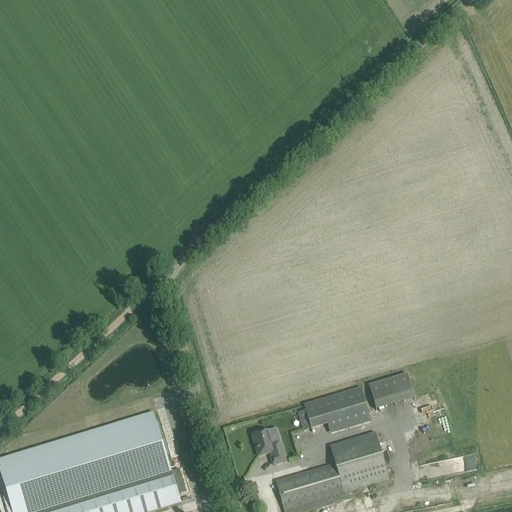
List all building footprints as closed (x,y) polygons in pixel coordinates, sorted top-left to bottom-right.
[(412,398),(404,373),(366,386),(374,411),(412,398)] [(361,388),(304,405),(306,411),(311,430),(327,425),(368,413),(361,388)] [(0,464),(1,468),(0,467),(0,511),(151,511),(172,506),(181,503),(179,495),(171,472),(172,472),(171,472),(165,450),(163,446),(157,426),(156,423),(153,413),(0,459),(0,464)] [(259,457),(271,453),(273,457),(271,458),(274,466),(286,463),(280,444),(271,447),(267,432),(252,436),(259,457)] [(276,482),(284,511),(310,511),(350,500),(348,493),(360,490),(359,489),(390,480),(376,434),(330,447),(335,465),(276,482)] [(172,472),(171,472),(179,495),(185,493),(187,493),(186,492),(180,470),(179,470),(173,472),(172,472)]
